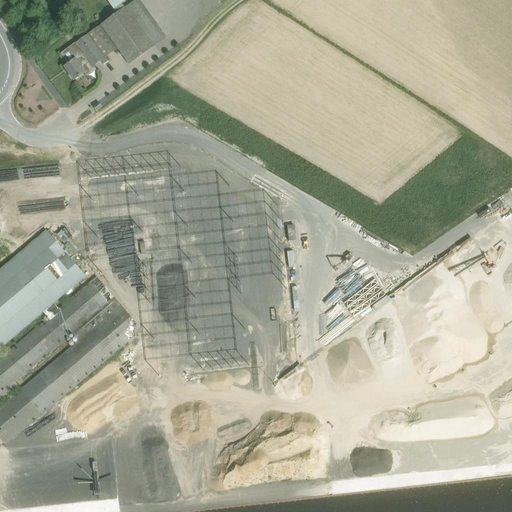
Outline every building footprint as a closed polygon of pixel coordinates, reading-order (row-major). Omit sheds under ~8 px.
[(117,14),(87,35),(104,59),(118,49),(129,64),(167,37),(140,0),(136,0),(125,8),(122,4),(127,0),(107,0),(117,13),(117,14)] [(65,67),(74,80),(85,72),(94,66),(104,59),(87,35),(68,49),(75,60),(65,67)] [(102,107),(99,102),(94,107),(97,111),(102,107)] [(0,192),(0,465),(2,465),(1,452),(293,420),(270,206),(198,165),(93,176),(93,182),(0,192)] [(289,241),(296,240),(295,225),(287,226),(289,241)]
